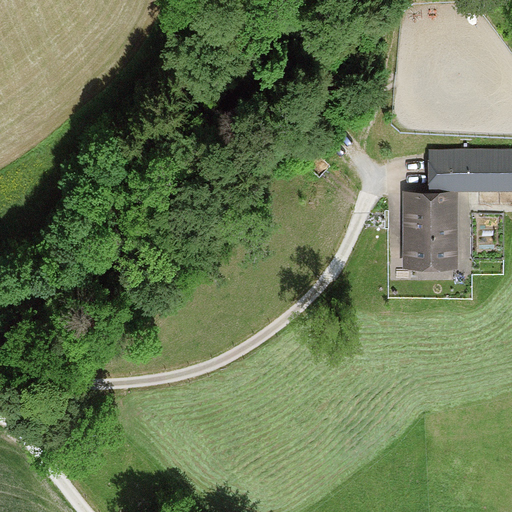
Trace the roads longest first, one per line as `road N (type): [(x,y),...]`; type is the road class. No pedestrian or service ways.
road 1 (track): [(369,191),(347,246),(304,303),(205,367),(108,383),(0,372)]
road 2 (track): [(369,191),(394,191),(396,273),(464,272),(465,206),(511,208)]
road 3 (track): [(0,415),(26,435),(86,511)]
